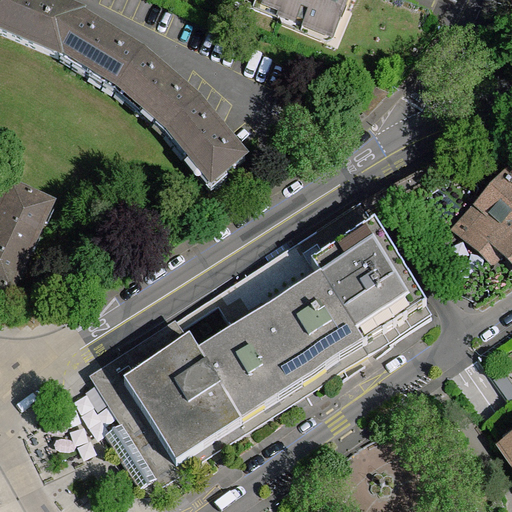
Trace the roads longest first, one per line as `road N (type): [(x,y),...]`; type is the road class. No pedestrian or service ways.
road 1 (residential): [(95,344),(356,175)]
road 2 (residential): [(465,337),(222,511)]
road 3 (residential): [(465,337),(356,175)]
road 4 (tertiary): [(471,36),(447,59),(417,141)]
